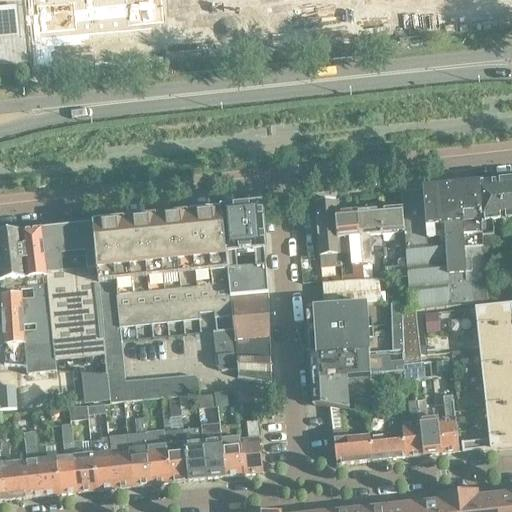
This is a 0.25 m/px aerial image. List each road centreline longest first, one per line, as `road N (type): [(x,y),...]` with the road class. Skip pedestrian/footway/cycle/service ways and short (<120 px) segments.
road 1 (secondary): [(511,61),(52,108)]
road 2 (residential): [(298,471),(275,183)]
road 3 (residential): [(0,210),(275,183)]
road 4 (residential): [(275,183),(511,157)]
road 5 (residential): [(511,469),(328,488),(298,471)]
road 6 (residential): [(97,511),(273,494),(298,471)]
